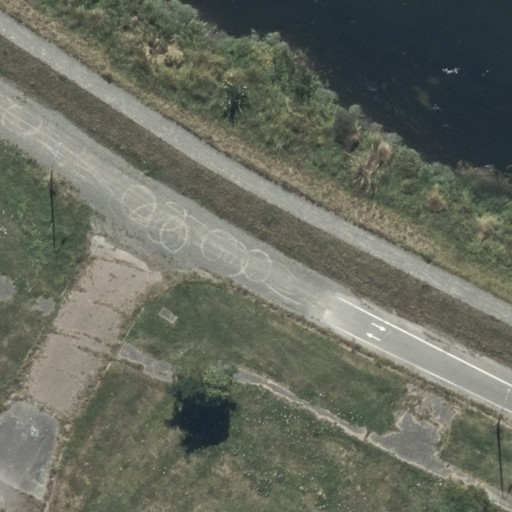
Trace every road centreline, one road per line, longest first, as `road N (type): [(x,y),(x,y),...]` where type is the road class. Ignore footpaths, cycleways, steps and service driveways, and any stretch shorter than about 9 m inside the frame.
road 1 (track): [(0,107),(144,207),(329,307)]
road 2 (track): [(144,207),(0,491)]
